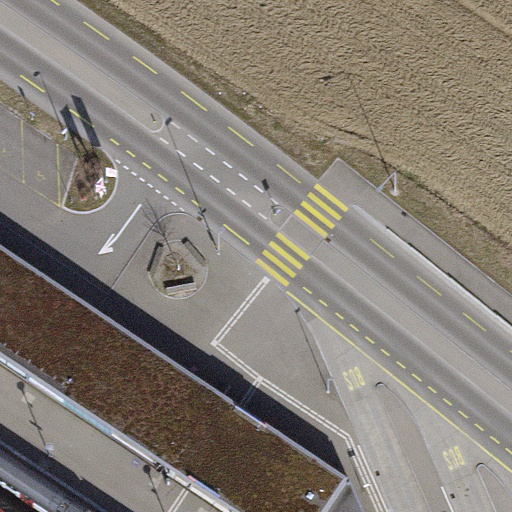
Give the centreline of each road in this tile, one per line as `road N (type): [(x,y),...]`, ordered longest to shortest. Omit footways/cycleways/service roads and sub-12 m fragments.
road 1 (primary): [(0,44),(175,166),(511,434)]
road 2 (primary): [(511,365),(209,128),(24,0)]
